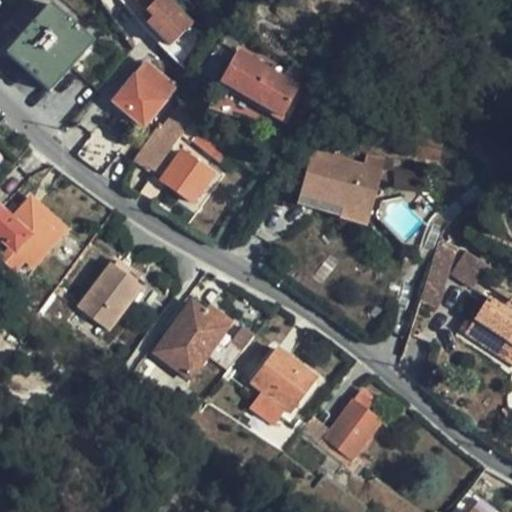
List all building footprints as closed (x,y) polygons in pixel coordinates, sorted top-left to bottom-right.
[(144,0),(150,4),(158,10),(151,18),(147,25),(173,46),(197,14),(180,0),(144,0)] [(57,76),(81,49),(86,51),(94,43),(49,4),(7,54),(51,92),(62,82),(57,76)] [(158,10),(150,4),(144,12),(151,18),(158,10)] [(282,118),(300,87),(236,54),(220,86),(282,118)] [(129,88),(146,67),(141,62),(124,82),(129,88)] [(172,96),(174,91),(146,67),(129,88),(114,106),(145,130),(164,106),(172,96)] [(179,110),(172,96),(164,106),(171,119),(179,110)] [(192,124),(179,110),(171,119),(162,131),(178,143),(181,140),(192,124)] [(222,159),(227,151),(199,129),(190,140),(219,162),(222,159)] [(174,150),(178,143),(162,131),(159,130),(136,162),(154,175),(174,150)] [(442,162),(445,145),(427,140),(420,139),(417,156),(442,162)] [(187,144),(181,140),(178,143),(174,150),(179,154),(187,144)] [(234,167),(240,161),(227,151),(222,159),(234,167)] [(271,151),(255,173),(259,177),(269,185),(274,178),(284,160),(271,151)] [(359,166),(313,152),(300,197),(325,204),(325,203),(337,204),(359,166)] [(191,205),(211,177),(182,155),(162,184),(191,205)] [(369,216),(370,213),(381,171),(359,166),(337,204),(343,205),(343,209),(369,216)] [(248,181),(255,173),(249,167),(242,177),(248,181)] [(299,204),(332,212),(337,204),(325,203),(325,204),(300,197),(299,204)] [(34,200),(15,223),(23,229),(42,207),(34,200)] [(341,218),(367,224),(369,216),(343,209),(343,205),(337,204),(332,212),(341,215),(341,218)] [(69,230),(42,207),(23,229),(15,223),(1,211),(0,212),(0,236),(6,242),(0,248),(0,254),(19,271),(28,260),(37,268),(69,230)] [(433,258),(426,282),(439,286),(453,243),(441,236),(437,251),(433,258)] [(463,283),(479,259),(463,248),(447,272),(463,283)] [(120,269),(140,284),(145,279),(124,264),(120,269)] [(147,289),(140,284),(120,269),(115,266),(83,311),(114,333),(147,289)] [(0,283),(7,289),(14,280),(0,269),(0,283)] [(439,286),(426,282),(418,304),(431,309),(439,286)] [(511,313),(488,299),(472,323),(491,334),(484,347),(511,364),(511,313)] [(196,307),(192,312),(163,356),(197,378),(211,358),(230,331),(196,307)] [(491,334),(472,323),(466,335),(484,347),(491,334)] [(321,382),(279,351),(254,385),(295,415),(321,382)] [(363,393),(333,434),(325,446),(359,470),(364,464),(355,458),(382,422),(369,413),(377,402),(363,393)] [(325,446),(333,434),(327,430),(318,442),(325,446)]
